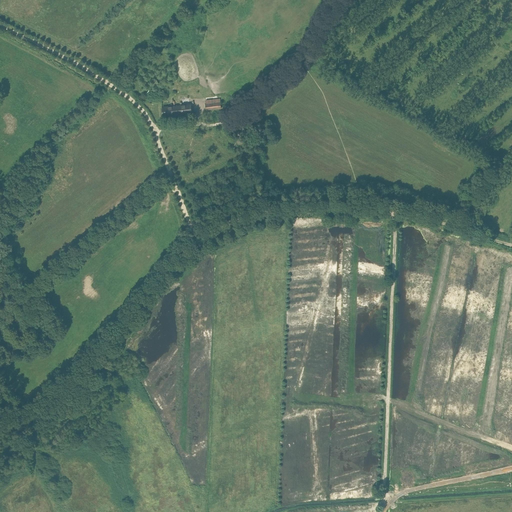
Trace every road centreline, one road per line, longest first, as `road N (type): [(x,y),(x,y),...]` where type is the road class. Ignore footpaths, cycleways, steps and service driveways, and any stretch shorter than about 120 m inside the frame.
road 1 (track): [(383,511),(395,210)]
road 2 (track): [(153,129),(224,122),(317,33),(334,0)]
road 3 (track): [(0,313),(171,177)]
road 4 (track): [(194,241),(265,211),(395,210)]
road 5 (track): [(153,129),(122,93),(0,25)]
road 6 (track): [(395,210),(511,246)]
